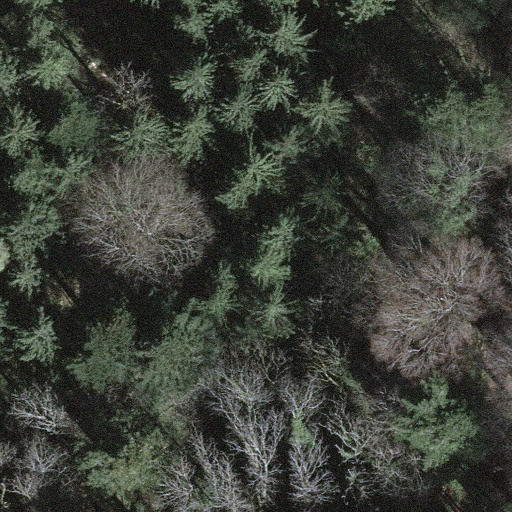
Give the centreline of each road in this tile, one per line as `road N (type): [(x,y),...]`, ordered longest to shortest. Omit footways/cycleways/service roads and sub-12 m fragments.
road 1 (track): [(5,0),(86,129),(145,297),(219,421)]
road 2 (track): [(428,511),(511,123)]
